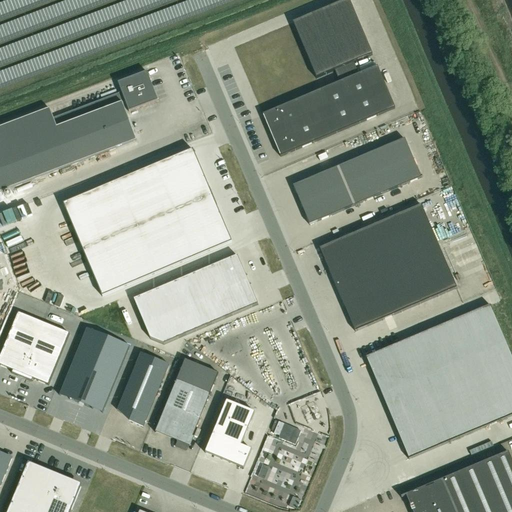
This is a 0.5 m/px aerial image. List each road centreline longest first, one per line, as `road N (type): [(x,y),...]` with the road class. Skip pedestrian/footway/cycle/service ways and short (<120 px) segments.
road 1 (residential): [(198,52),(349,412),(347,447),(320,511)]
road 2 (residential): [(0,417),(230,511)]
